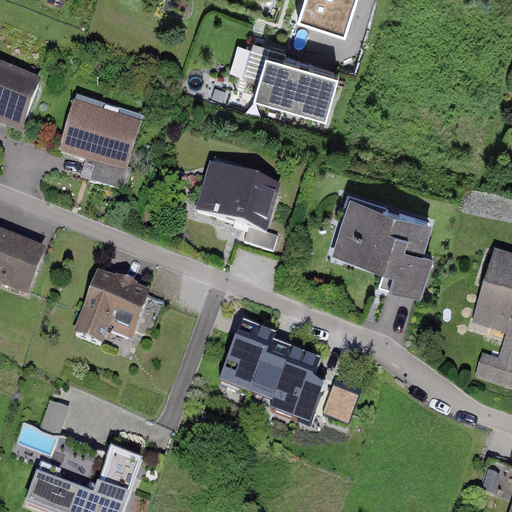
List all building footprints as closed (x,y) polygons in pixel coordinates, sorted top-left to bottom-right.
[(347,35),(358,0),(305,0),(300,20),(347,35)] [(343,70),(266,51),(254,98),(331,117),(343,70)] [(0,67),(0,117),(27,128),(44,85),(0,67)] [(150,127),(75,103),(60,149),(135,173),(150,127)] [(280,189),(210,164),(195,207),(265,232),(280,189)] [(435,223),(348,196),(329,257),(385,274),(381,287),(421,299),(435,257),(425,254),(435,223)] [(51,249),(0,229),(0,283),(33,296),(51,249)] [(511,262),(494,257),(471,331),(511,343),(511,262)] [(148,298),(97,277),(76,329),(128,349),(148,298)] [(274,340),(243,327),(220,384),(250,396),(257,379),(282,390),(274,410),(299,420),(322,365),(296,355),(293,361),(269,351),(274,340)] [(62,434),(35,506),(50,511),(126,511),(144,464),(62,434)]
